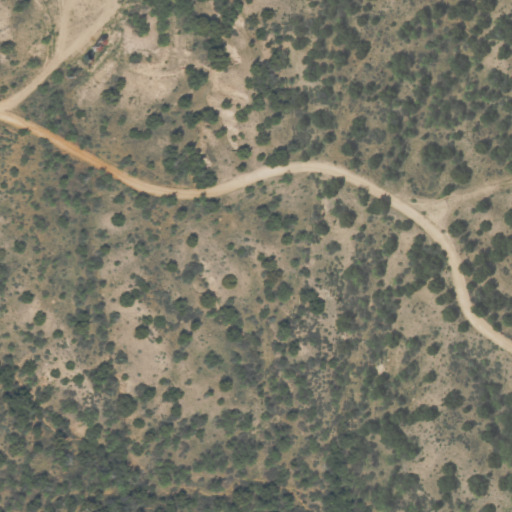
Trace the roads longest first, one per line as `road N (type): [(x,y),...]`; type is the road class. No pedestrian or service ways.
road 1 (residential): [(327,176),(85,145),(0,105)]
road 2 (residential): [(511,336),(393,197),(327,176)]
road 3 (residential): [(392,0),(327,176)]
